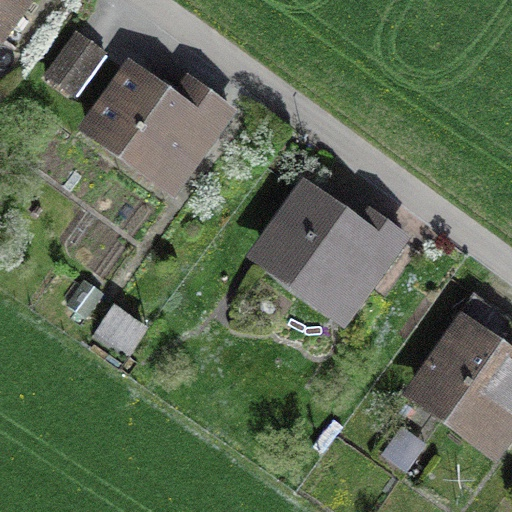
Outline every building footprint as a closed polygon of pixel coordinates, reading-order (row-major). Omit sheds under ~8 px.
[(0,0),(0,38),(28,0),(0,0)] [(75,35),(44,75),(70,95),(101,55),(75,35)] [(152,191),(183,144),(201,156),(222,123),(183,97),(169,120),(122,89),(84,147),(152,191)] [(306,205),(262,267),(327,312),(358,267),(373,278),(399,242),(372,223),(359,242),(306,205)] [(414,392),(479,441),(510,399),(511,399),(511,362),(495,350),(511,327),(511,325),(471,295),(451,321),(461,329),(414,392)]
